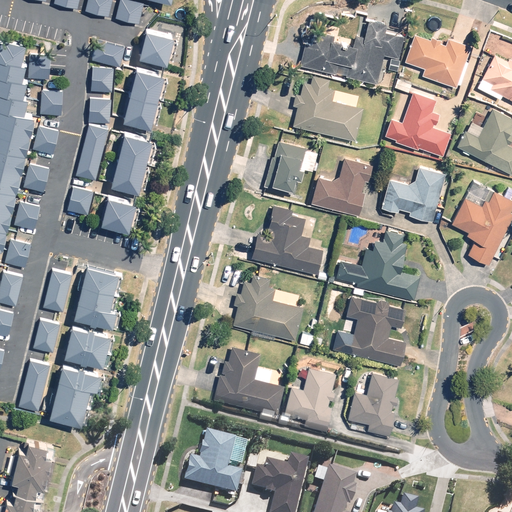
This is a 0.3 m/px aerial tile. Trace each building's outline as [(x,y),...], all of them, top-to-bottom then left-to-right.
[(111,0),(87,0),(86,7),(109,13),(111,0)] [(143,2),(136,0),(120,0),(117,15),(139,20),(143,2)] [(309,27),(300,63),(377,81),(384,52),(400,56),(405,34),(385,29),(387,21),(370,17),(364,40),(309,27)] [(173,32),(146,25),(140,53),(166,59),(173,32)] [(422,73),(456,85),(470,44),(448,36),(446,43),(415,32),(406,59),(425,66),(422,73)] [(25,40),(0,34),(0,244),(3,245),(35,114),(24,111),(28,95),(23,94),(27,77),(22,76),(26,60),(21,58),(25,40)] [(124,44),(97,37),(92,57),(119,64),(124,44)] [(50,52),(30,51),(28,74),(48,76),(50,52)] [(511,97),(511,56),(510,56),(508,59),(495,51),(482,76),(493,81),(490,87),(511,97)] [(163,70),(136,63),(122,116),(150,123),(163,70)] [(113,65),(93,64),(91,87),(111,89),(113,65)] [(298,104),(293,123),(355,138),(363,106),(332,98),(335,87),(328,85),(330,77),(312,73),(310,81),(304,79),(301,92),(296,91),(293,103),(298,104)] [(63,88),(42,87),(41,110),(62,111),(63,88)] [(391,116),(385,133),(443,153),(451,131),(433,124),(437,112),(432,110),(436,98),(414,90),(402,121),(391,116)] [(111,96),(90,94),(89,119),(109,120),(111,96)] [(466,128),(457,143),(511,172),(511,144),(508,143),(511,136),(511,115),(494,106),(478,135),(466,128)] [(108,126),(89,121),(76,172),(95,177),(108,126)] [(59,128),(39,123),(33,146),(53,151),(59,128)] [(152,134),(124,127),(111,180),(138,187),(152,134)] [(307,145),(279,138),(266,184),(294,191),(307,145)] [(318,174),(311,200),(358,213),(372,163),(345,156),(340,173),(331,178),(318,174)] [(49,165),(30,160),(24,184),(43,188),(49,165)] [(433,219),(445,171),(419,164),(416,178),(408,182),(390,177),(382,205),(433,219)] [(94,188),(73,183),(68,206),(88,211),(94,188)] [(468,252),(489,262),(511,214),(511,210),(511,207),(511,197),(494,189),(489,199),(485,197),(482,203),(464,195),(451,221),(469,230),(467,233),(475,237),(468,252)] [(136,198),(108,191),(101,218),(129,225),(136,198)] [(39,203),(20,198),(14,221),(33,226),(39,203)] [(258,231),(252,255),(317,271),(323,247),(308,243),(310,235),(301,233),(305,215),(291,212),(292,207),(274,203),(267,233),(258,231)] [(357,283),(414,297),(420,274),(401,270),(408,242),(403,241),(405,233),(385,228),(383,239),(375,237),(373,246),(366,245),(361,262),(342,257),(337,274),(358,279),(357,283)] [(29,240),(11,236),(5,259),(23,264),(29,240)] [(118,268),(87,261),(75,312),(112,321),(116,306),(109,304),(118,268)] [(71,271),(53,267),(44,304),(62,308),(71,271)] [(20,273),(4,269),(0,284),(0,299),(13,302),(20,273)] [(244,279),(234,322),(295,337),(303,305),(272,298),(275,287),(268,285),(271,276),(254,272),(252,281),(244,279)] [(343,329),(338,347),(398,362),(404,339),(387,335),(390,322),(399,324),(403,306),(387,302),(388,299),(381,297),(380,300),(351,293),(346,314),(358,317),(355,332),(343,329)] [(11,309),(0,306),(0,331),(5,332),(11,309)] [(60,321),(40,316),(33,345),(53,349),(60,321)] [(110,330),(71,321),(64,351),(102,360),(110,330)] [(224,357),(214,396),(278,411),(284,384),(254,376),(261,350),(232,344),(228,358),(224,357)] [(49,362),(30,357),(19,403),(38,408),(49,362)] [(100,370),(61,361),(49,412),(81,420),(90,383),(97,385),(100,370)] [(291,385),(285,411),(306,416),(304,423),(326,428),(335,389),(332,388),(336,372),(308,365),(303,387),(291,385)] [(399,376),(372,370),(366,392),(354,389),(348,416),(369,421),(367,427),(390,433),(399,395),(394,394),(399,376)] [(187,456),(181,479),(234,492),(240,469),(226,466),(233,436),(204,429),(197,459),(187,456)] [(23,447),(19,446),(11,477),(18,479),(16,487),(35,492),(37,483),(47,486),(55,455),(45,452),(47,443),(25,438),(23,447)] [(292,511),(306,457),(288,453),(286,463),(264,458),(262,467),(255,465),(250,487),(273,492),(267,511),(292,511)] [(353,473),(326,465),(311,511),(341,511),(344,503),(348,504),(354,484),(350,483),(353,473)] [(14,498),(7,497),(3,511),(38,511),(41,504),(32,502),(34,493),(16,489),(14,498)] [(420,511),(421,510),(413,508),(416,497),(401,493),(398,504),(391,503),(389,511),(384,511),(383,511),(420,511)]
